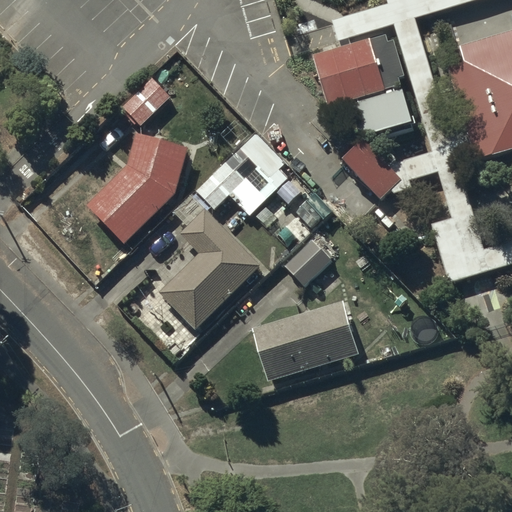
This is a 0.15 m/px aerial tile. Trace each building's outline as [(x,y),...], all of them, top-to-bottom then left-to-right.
[(449,68),(476,160),(511,149),(511,31),(461,45),(466,63),(449,68)] [(315,56),(330,108),(386,92),(385,90),(401,85),(399,78),(405,76),(395,43),(389,45),(387,38),(373,42),(372,39),(315,56)] [(0,78),(0,114),(22,113),(20,77),(0,78)] [(126,107),(144,124),(174,97),(156,79),(126,107)] [(404,90),(352,105),(362,138),(414,123),(404,90)] [(132,167),(89,203),(127,243),(179,194),(192,150),(141,136),(132,167)] [(401,180),(365,140),(345,159),(381,198),(401,180)] [(197,191),(215,210),(230,195),(250,216),(278,189),(259,169),(245,182),(227,163),(197,191)] [(161,292),(196,328),(261,266),(207,210),(182,234),(201,253),(161,292)] [(286,267),(304,286),(332,260),(314,241),(286,267)] [(145,291),(131,303),(148,322),(162,309),(145,291)] [(255,330),(269,381),(360,354),(345,303),(255,330)]
